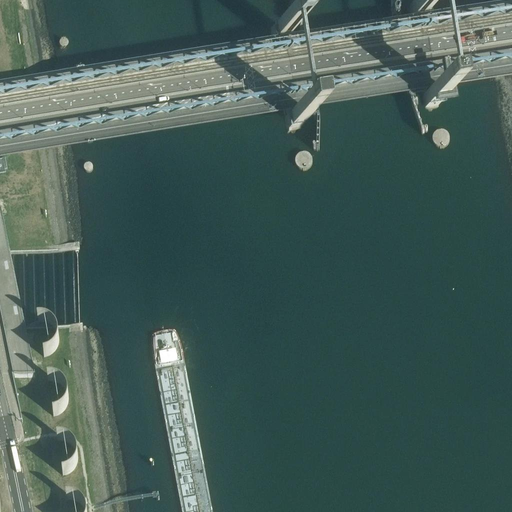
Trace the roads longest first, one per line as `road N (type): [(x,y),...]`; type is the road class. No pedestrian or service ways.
road 1 (trunk): [(0,130),(511,48)]
road 2 (trunk): [(511,32),(0,113)]
road 3 (motorway): [(0,307),(511,290)]
road 4 (motorway): [(511,258),(0,274)]
